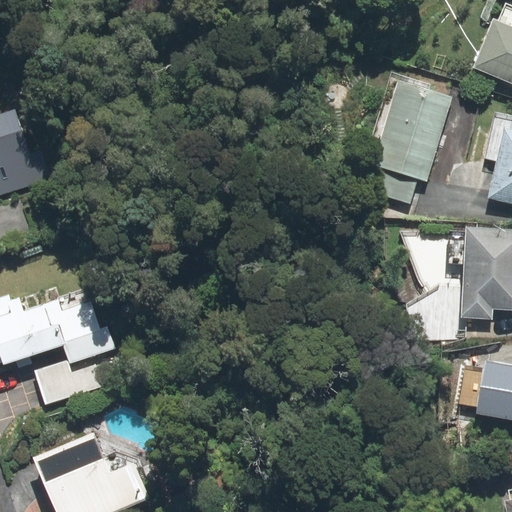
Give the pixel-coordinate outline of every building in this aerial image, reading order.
[(511,36),(491,28),(474,69),(511,83),(511,36)] [(422,182),(446,103),(400,89),(376,168),(422,182)] [(0,168),(23,161),(10,120),(0,123),(0,168)] [(511,139),(504,138),(491,200),(511,204),(511,139)] [(511,234),(468,233),(465,314),(489,314),(490,308),(511,308),(511,234)] [(0,368),(32,358),(44,396),(109,375),(87,310),(58,319),(53,306),(12,320),(6,304),(0,305),(0,368)] [(511,374),(483,369),(476,413),(511,419),(511,374)] [(91,443),(37,465),(56,511),(110,511),(141,499),(129,470),(106,480),(91,443)]
